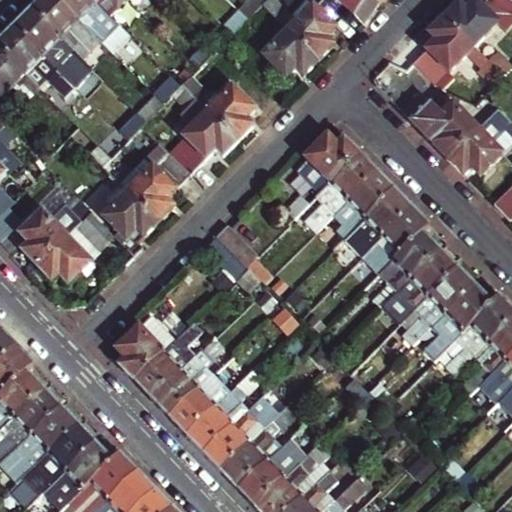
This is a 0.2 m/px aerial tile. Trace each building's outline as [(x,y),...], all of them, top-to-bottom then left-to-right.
[(76,54),(94,36),(56,0),(42,0),(32,11),(76,54)] [(97,4),(93,0),(56,0),(94,36),(111,18),(97,4)] [(93,0),(97,4),(101,0),(107,0),(118,11),(129,0),(93,0)] [(107,0),(101,0),(97,4),(111,18),(118,11),(107,0)] [(250,21),(256,15),(265,7),(267,5),(262,0),(254,0),(242,13),(250,21)] [(288,12),(276,0),(271,0),(267,5),(265,7),(279,21),(288,12)] [(350,0),(346,6),(366,26),(383,2),(379,0),(350,0)] [(505,79),(511,71),(511,68),(500,56),(495,61),(480,45),(501,25),(504,29),(511,21),(511,0),(489,0),(488,5),(485,7),(480,2),(470,11),(463,5),(448,20),(505,79)] [(271,29),(279,21),(265,7),(256,15),(271,29)] [(290,24),(286,28),(320,62),(335,47),(329,40),(338,31),(316,8),(295,29),(290,24)] [(76,54),(32,11),(15,29),(45,58),(52,51),(66,63),(76,54)] [(242,13),(225,30),(234,38),(250,21),(242,13)] [(495,88),(505,79),(448,20),(423,44),(431,52),(416,65),(437,84),(450,71),(452,73),(473,53),(481,61),(479,63),(486,70),(482,74),(495,88)] [(305,77),(320,62),(286,28),(283,31),(288,36),(267,57),(290,80),(299,70),(305,77)] [(58,71),(45,58),(15,29),(0,43),(0,49),(28,76),(35,69),(67,99),(77,89),(58,71)] [(0,49),(0,98),(2,101),(23,79),(28,83),(31,80),(28,76),(0,49)] [(45,58),(58,71),(66,63),(52,51),(45,58)] [(76,54),(66,63),(72,69),(82,60),(76,54)] [(209,92),(194,78),(185,87),(199,101),(209,92)] [(190,110),(199,101),(185,87),(176,96),(190,110)] [(215,109),(208,102),(204,106),(206,108),(241,142),(255,127),(249,121),(258,112),(236,89),(215,109)] [(452,160),(485,127),(482,123),(477,128),(456,107),(446,117),(424,95),(405,113),(452,160)] [(199,101),(190,110),(197,117),(181,132),(187,138),(208,117),(202,111),(206,108),(204,106),(199,101)] [(500,112),(496,107),(487,116),(492,120),(500,112)] [(208,117),(187,138),(188,140),(173,155),(194,176),(218,151),(225,158),(241,142),(206,108),(202,111),(208,117)] [(485,127),(452,160),(467,176),(474,168),(490,184),(508,166),(502,160),(506,156),(494,145),(511,127),(511,123),(500,112),(492,120),(485,127)] [(0,137),(8,146),(17,136),(8,126),(0,133),(0,137)] [(363,156),(348,141),(341,148),(332,138),(308,160),(311,163),(301,172),(323,195),(333,185),(363,156)] [(173,155),(164,146),(152,157),(160,165),(156,169),(146,160),(125,181),(130,186),(126,189),(160,223),(175,208),(168,201),(194,176),(173,155)] [(0,166),(8,175),(18,165),(0,147),(0,166)] [(363,156),(333,185),(340,192),(326,206),(305,227),(314,238),(330,222),(380,174),(363,156)] [(105,168),(119,182),(127,174),(114,159),(105,168)] [(347,240),(398,192),(380,174),(330,222),(340,232),(347,240)] [(124,188),(126,189),(130,186),(125,181),(121,185),(124,188)] [(333,185),(323,195),(319,199),(326,206),(340,192),(333,185)] [(106,205),(113,212),(127,198),(123,193),(126,189),(124,188),(106,205)] [(120,233),(116,237),(136,258),(145,249),(139,243),(160,223),(126,189),(123,193),(127,198),(113,212),(106,219),(120,233)] [(511,190),(497,205),(511,219),(511,190)] [(415,210),(398,192),(347,240),(365,258),(371,252),(385,239),(415,210)] [(289,211),(297,220),(312,206),(304,198),(289,211)] [(0,220),(10,211),(0,200),(0,220)] [(85,224),(94,215),(80,201),(71,209),(82,221),(85,224)] [(82,221),(71,209),(68,206),(65,209),(80,224),(82,221)] [(25,252),(40,268),(75,233),(73,231),(80,224),(65,209),(53,221),(45,214),(23,236),(32,245),(25,252)] [(432,227),(415,210),(385,239),(393,246),(379,260),(389,270),(395,263),(425,234),(432,227)] [(11,211),(0,221),(0,240),(1,242),(22,222),(11,211)] [(75,233),(40,268),(55,283),(63,276),(72,286),(85,273),(88,277),(97,268),(92,262),(103,252),(101,250),(115,237),(94,215),(85,224),(75,233)] [(259,257),(230,228),(219,239),(248,269),(257,260),(259,257)] [(336,251),(347,240),(340,232),(328,243),(336,251)] [(425,234),(395,263),(403,271),(389,285),(399,295),(413,282),(443,252),(425,234)] [(248,269),(219,239),(207,251),(239,283),(251,272),(248,269)] [(393,246),(385,239),(371,252),(379,260),(393,246)] [(460,270),(443,252),(413,282),(420,289),(406,303),(416,313),(460,270)] [(275,278),(257,260),(248,269),(251,272),(266,288),(275,278)] [(382,277),(389,285),(403,271),(395,263),(389,270),(382,277)] [(460,270),(416,313),(424,321),(407,338),(416,348),(434,330),(448,317),(478,287),(460,270)] [(347,293),(356,302),(366,292),(358,282),(347,293)] [(496,306),(478,287),(448,317),(455,325),(441,338),(427,353),(436,364),(459,342),(473,328),(496,306)] [(384,309),(394,299),(387,291),(376,301),(384,309)] [(511,308),(503,299),(496,306),(473,328),(481,336),(467,349),(468,351),(477,359),(490,346),(511,324),(511,308)] [(434,330),(441,338),(455,325),(448,317),(434,330)] [(121,367),(135,382),(177,343),(153,318),(119,351),(128,360),(121,367)] [(511,324),(490,346),(497,353),(484,367),(486,368),(494,377),(508,364),(511,359),(511,324)] [(153,400),(183,372),(176,364),(190,350),(189,349),(204,334),(195,325),(177,343),(135,382),(153,400)] [(459,342),(467,349),(481,336),(473,328),(459,342)] [(1,330),(0,331),(0,365),(18,348),(1,330)] [(153,400),(170,419),(201,390),(194,383),(208,369),(206,367),(225,348),(217,340),(197,358),(183,372),(153,400)] [(490,346),(477,359),(484,367),(497,353),(490,346)] [(35,366),(18,348),(0,365),(0,400),(28,373),(35,366)] [(176,364),(183,372),(197,358),(190,350),(176,364)] [(477,359),(468,351),(461,358),(469,367),(477,359)] [(322,365),(329,371),(337,363),(330,357),(322,365)] [(188,437),(218,408),(211,401),(225,387),(244,367),(234,358),(215,377),(201,390),(170,419),(188,437)] [(469,367),(461,358),(447,372),(455,381),(469,367)] [(511,359),(508,364),(511,368),(511,374),(501,385),(511,395),(511,394),(511,359)] [(494,377),(501,385),(511,374),(511,368),(508,364),(494,377)] [(356,380),(342,366),(336,372),(350,386),(356,380)] [(486,384),(494,377),(486,368),(478,376),(486,384)] [(215,377),(208,369),(194,383),(201,390),(215,377)] [(28,373),(0,400),(0,402),(5,409),(0,413),(0,435),(2,433),(16,420),(46,391),(28,373)] [(188,437),(205,455),(235,426),(228,419),(243,405),(240,403),(247,397),(248,397),(263,383),(254,374),(232,395),(218,408),(188,437)] [(472,398),(486,384),(478,376),(464,390),(472,398)] [(356,380),(350,386),(360,397),(366,391),(356,380)] [(232,395),(225,387),(211,401),(218,408),(232,395)] [(19,451),(33,438),(63,409),(46,391),(16,420),(23,427),(9,440),(19,451)] [(222,473),(266,430),(267,430),(258,421),(280,401),(271,392),(250,413),(235,426),(205,455),(222,473)] [(482,407),(490,416),(504,402),(496,393),(482,407)] [(250,413),(243,405),(228,419),(235,426),(250,413)] [(63,409),(33,438),(40,445),(26,458),(37,469),(51,456),(81,427),(63,409)] [(288,410),(273,424),(282,433),(297,419),(288,410)] [(23,427),(16,420),(2,433),(9,440),(23,427)] [(257,509),(287,481),(281,473),(295,459),(292,457),(299,451),(300,452),(316,435),(307,426),(284,449),(240,491),(257,509)] [(81,427),(51,456),(57,463),(44,477),(54,488),(68,474),(98,445),(81,427)] [(222,473),(240,491),(284,449),(266,430),(222,473)] [(33,438),(19,451),(26,458),(40,445),(33,438)] [(92,485),(114,463),(98,445),(68,474),(75,482),(61,495),(70,506),(78,498),(92,485)] [(57,463),(51,456),(37,469),(44,477),(57,463)] [(122,456),(114,463),(92,485),(99,492),(85,506),(78,511),(99,511),(109,503),(139,474),(122,456)] [(465,475),(448,457),(439,466),(457,484),(465,475)] [(302,467),(295,459),(281,473),(287,481),(302,467)] [(302,467),(287,481),(257,509),(259,511),(290,511),(305,499),(298,492),(312,478),(302,467)] [(319,485),(305,499),(290,511),(326,511),(336,503),(327,494),(339,482),(331,473),(319,485)] [(75,482),(68,474),(54,488),(61,495),(75,482)] [(135,511),(157,492),(139,474),(109,503),(116,510),(114,511),(135,511)] [(298,492),(305,499),(319,485),(312,478),(298,492)] [(344,511),(345,511),(366,491),(357,482),(336,503),(326,511),(344,511)] [(99,492),(92,485),(78,498),(85,506),(99,492)] [(172,511),(174,510),(157,492),(135,511),(172,511)] [(375,500),(362,511),(380,511),(383,509),(375,500)] [(109,503),(99,511),(114,511),(116,510),(109,503)]
